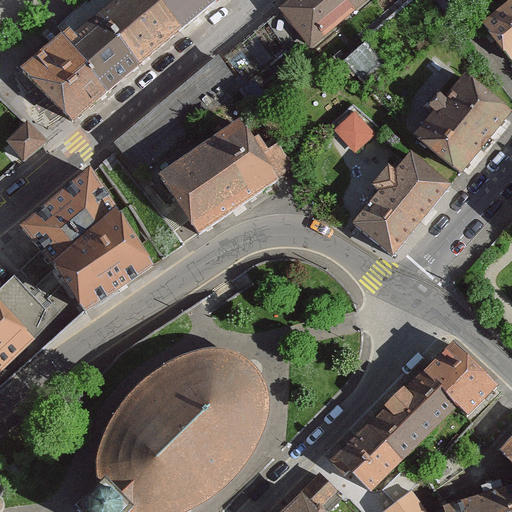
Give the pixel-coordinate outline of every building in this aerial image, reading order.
[(137,66),(180,29),(153,0),(118,0),(96,20),(100,24),(137,66)] [(153,0),(180,29),(212,0),(153,0)] [(364,0),(294,0),(279,13),(309,48),(364,0)] [(511,0),(481,25),(511,61),(511,0)] [(274,17),(230,55),(249,76),(292,39),(274,17)] [(108,92),(137,66),(100,24),(70,50),(108,92)] [(70,125),(108,92),(70,50),(53,31),(16,64),(70,125)] [(219,60),(111,143),(130,167),(237,84),(219,60)] [(413,136),(457,173),(508,112),(464,76),(413,136)] [(375,136),(352,114),(334,133),(356,155),(375,136)] [(239,121),(155,175),(195,237),(279,182),(239,121)] [(28,125),(6,145),(24,165),(46,145),(28,125)] [(351,224),(393,256),(450,186),(408,153),(351,224)] [(21,228),(46,261),(117,209),(92,171),(21,228)] [(117,209),(46,261),(84,312),(152,265),(117,209)] [(0,366),(28,340),(0,310),(0,366)] [(493,390),(450,346),(422,373),(456,408),(465,417),(493,390)] [(264,399),(258,380),(237,360),(214,355),(192,360),(163,373),(139,392),(114,424),(99,461),(101,485),(76,510),(77,511),(172,511),(190,506),(207,496),(221,485),(242,463),(255,442),(263,421),(264,399)] [(456,408),(422,373),(368,425),(401,459),(456,408)] [(401,459),(368,425),(332,459),(365,494),(401,459)] [(511,435),(498,450),(511,464),(511,435)] [(511,511),(504,487),(441,507),(442,511),(511,511)] [(320,511),(301,492),(280,511),(320,511)] [(424,511),(410,493),(384,511),(424,511)]
